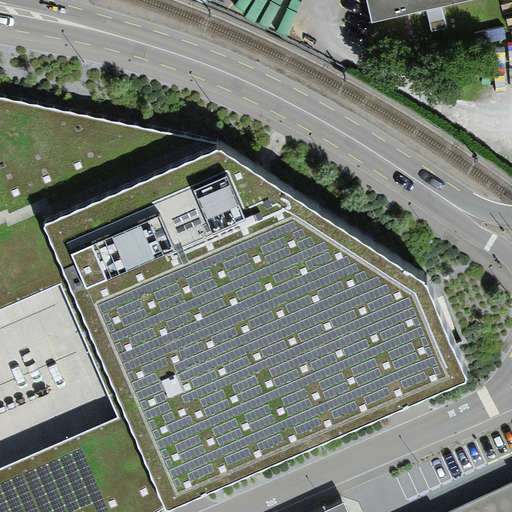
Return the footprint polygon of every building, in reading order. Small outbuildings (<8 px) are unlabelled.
[(368,0),(372,17),(428,5),(432,28),(448,24),(443,0),(444,0),(368,0)] [(0,90),(0,511),(146,511),(467,368),(423,270),(211,134),(0,90)] [(511,511),(511,481),(444,511),(511,511)] [(317,511),(350,511),(344,499),(317,511)] [(351,511),(365,511),(361,502),(349,507),(351,511)]
